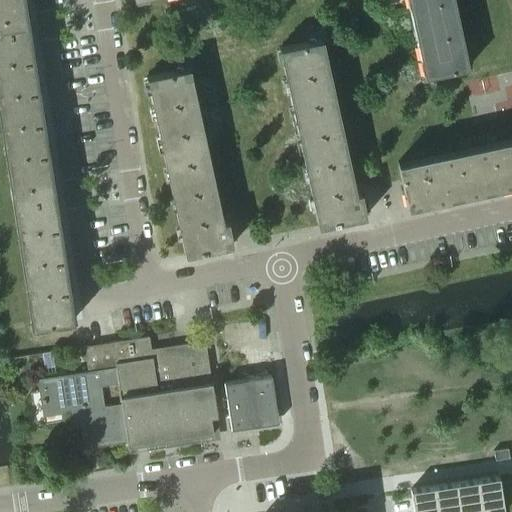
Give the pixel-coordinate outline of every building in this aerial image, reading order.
[(9,189),(11,200),(17,199),(36,325),(73,319),(24,0),(0,0),(0,89),(15,188),(9,189)] [(405,0),(407,6),(409,5),(412,22),(410,23),(414,39),(416,38),(420,56),(418,56),(421,72),(423,72),(424,75),(469,66),(468,64),(463,66),(448,0),(405,0)] [(322,39),(279,48),(317,226),(366,216),(360,192),(350,194),(317,41),(322,40),(322,39)] [(146,76),(185,254),(233,244),(227,220),(217,223),(184,70),(189,68),(189,67),(146,76)] [(511,143),(400,168),(399,162),(397,163),(407,207),(511,184),(511,143)] [(44,411),(69,408),(71,419),(79,418),(83,444),(126,437),(127,444),(212,431),(209,416),(216,415),(205,340),(150,348),(148,335),(83,345),(87,370),(38,378),(44,411)] [(278,422),(270,374),(223,382),(230,429),(278,422)] [(507,448),(493,450),(494,459),(509,458),(507,448)] [(503,511),(498,475),(475,479),(480,511),(503,511)] [(480,511),(475,479),(454,482),(458,511),(480,511)] [(458,511),(454,482),(432,485),(435,511),(458,511)] [(435,511),(432,485),(409,488),(412,511),(435,511)]
